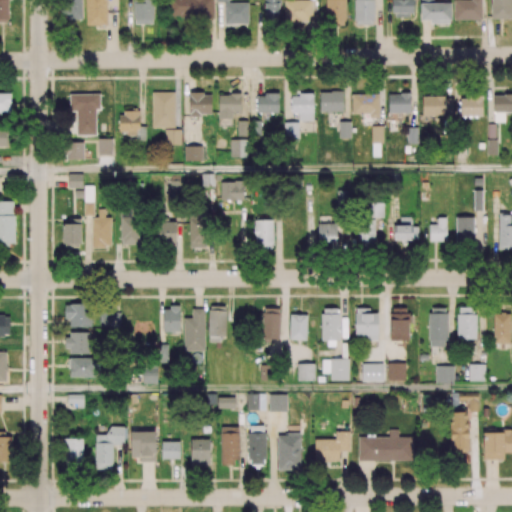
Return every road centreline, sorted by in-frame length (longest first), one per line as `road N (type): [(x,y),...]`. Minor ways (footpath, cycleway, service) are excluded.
road 1 (residential): [(511,54),(0,60)]
road 2 (residential): [(511,496),(0,498)]
road 3 (residential): [(511,277),(0,279)]
road 4 (residential): [(40,511),(39,0)]
